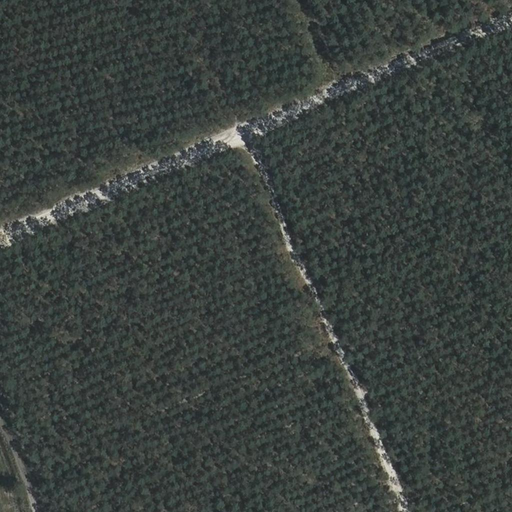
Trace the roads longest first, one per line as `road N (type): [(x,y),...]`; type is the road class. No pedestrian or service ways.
road 1 (track): [(0,243),(511,19)]
road 2 (track): [(406,511),(247,134)]
